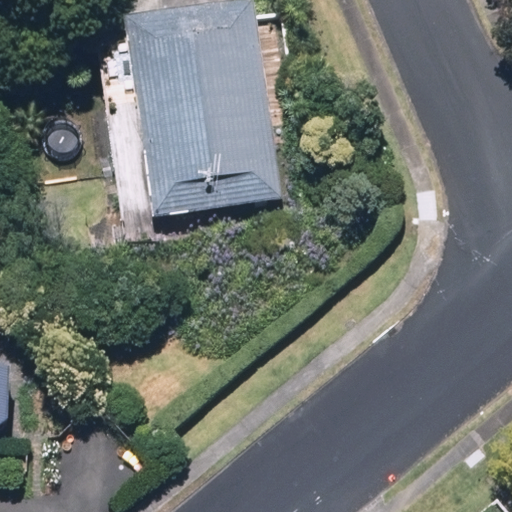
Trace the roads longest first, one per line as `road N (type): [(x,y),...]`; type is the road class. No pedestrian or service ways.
road 1 (residential): [(264,511),(511,310)]
road 2 (residential): [(511,216),(418,0)]
